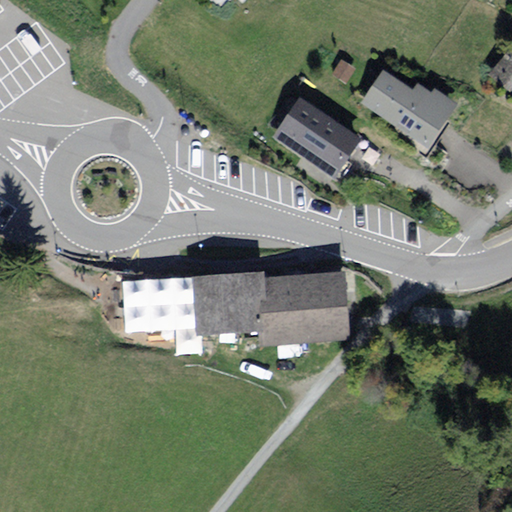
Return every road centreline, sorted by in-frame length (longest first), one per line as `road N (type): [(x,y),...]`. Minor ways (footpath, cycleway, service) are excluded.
road 1 (unclassified): [(437,272),(310,398),(218,511)]
road 2 (tertiary): [(437,272),(156,204)]
road 3 (residential): [(149,0),(125,33),(121,56),(129,78),(159,105),(167,129),(151,159)]
road 4 (tertiary): [(62,166),(56,186),(66,223),(97,239),(134,234),(156,204)]
